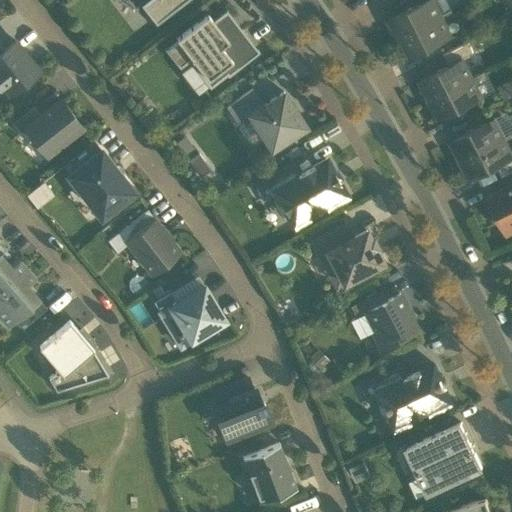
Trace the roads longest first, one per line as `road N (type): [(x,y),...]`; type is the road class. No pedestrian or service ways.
road 1 (tertiary): [(511,376),(421,187),(307,0)]
road 2 (residential): [(28,0),(218,238),(268,340)]
road 3 (residential): [(0,183),(101,298),(144,364),(150,388)]
road 4 (residential): [(268,340),(344,511)]
road 5 (residential): [(30,438),(43,424),(150,388)]
road 6 (residential): [(150,388),(268,340)]
